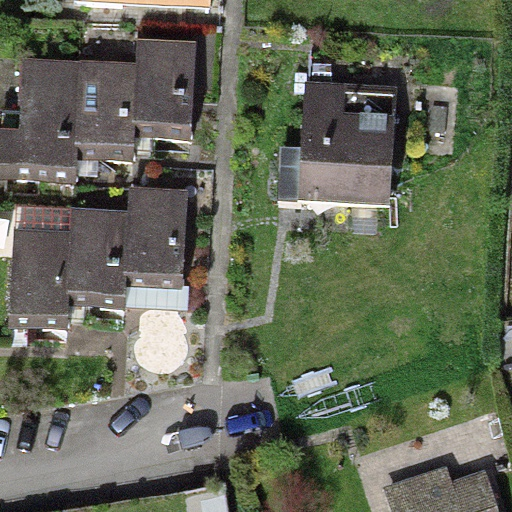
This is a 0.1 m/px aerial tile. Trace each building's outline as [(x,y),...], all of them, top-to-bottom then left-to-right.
[(218,0),(80,0),(80,7),(218,12),(218,0)] [(139,73),(140,141),(195,140),(194,50),(138,50),(139,73)] [(77,89),(78,160),(140,160),(140,141),(139,73),(77,74),(77,89)] [(395,90),(307,88),(304,208),(393,210),(395,90)] [(78,160),(77,89),(22,90),(23,146),(5,146),(5,193),(78,192),(78,160)] [(125,227),(125,299),(181,299),(181,206),(125,206),(125,227)] [(125,299),(125,227),(68,227),(68,240),(69,318),(125,318),(125,299)] [(69,318),(68,240),(12,240),(12,338),(69,338),(69,318)] [(499,511),(486,470),(388,500),(391,511),(499,511)] [(230,511),(228,496),(183,503),(184,511),(230,511)] [(184,511),(183,503),(129,511),(128,511),(184,511)]
